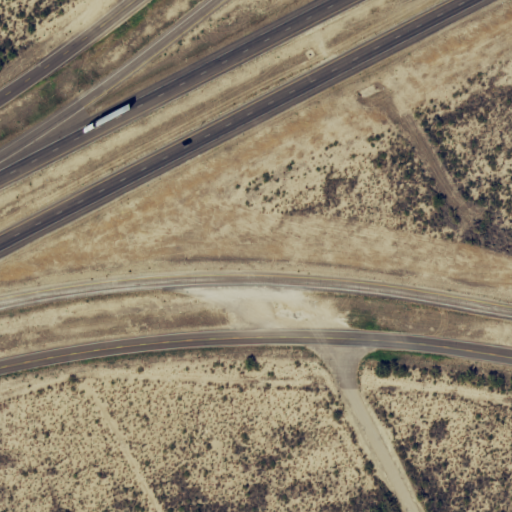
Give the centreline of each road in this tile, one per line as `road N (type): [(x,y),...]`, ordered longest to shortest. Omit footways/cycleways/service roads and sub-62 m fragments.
road 1 (motorway): [(0,246),(477,0)]
road 2 (residential): [(0,366),(98,347),(218,338),(354,338),(511,359)]
road 3 (motorway): [(0,303),(225,276),(511,306)]
road 4 (motorway): [(337,0),(0,176)]
road 5 (motorway): [(215,0),(0,158)]
road 6 (tertiary): [(136,0),(0,98)]
